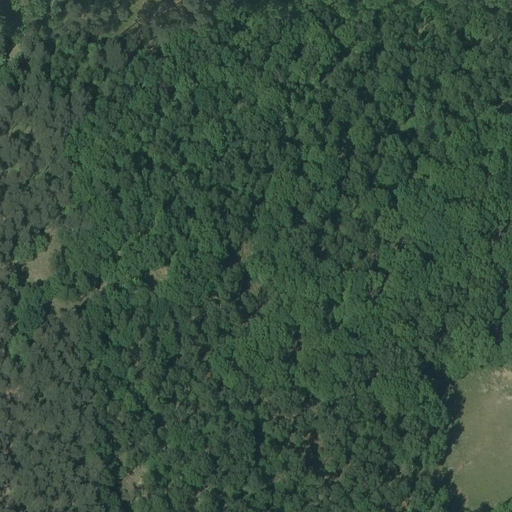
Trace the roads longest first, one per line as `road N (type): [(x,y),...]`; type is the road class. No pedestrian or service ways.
road 1 (track): [(4,369),(93,288),(140,276),(227,385),(267,401),(420,409)]
road 2 (track): [(9,511),(0,286)]
